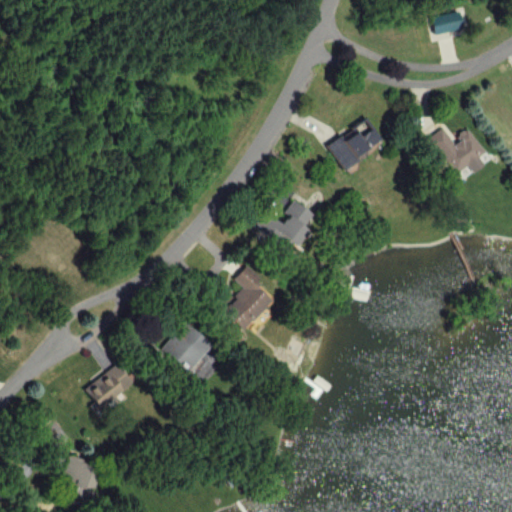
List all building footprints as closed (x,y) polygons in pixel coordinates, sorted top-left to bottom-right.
[(318,142),(333,169),(375,145),(360,119),(318,142)] [(475,153),(460,129),(443,140),(435,129),(420,138),(442,173),(475,153)] [(271,222),(256,212),(244,232),(279,255),(305,214),(285,201),(271,222)] [(261,300),(247,288),(253,281),(237,266),(224,279),(234,288),(213,312),(233,330),(261,300)] [(174,374),(198,349),(174,325),(150,350),(174,374)] [(75,389),(89,409),(124,383),(110,364),(75,389)] [(45,497),(74,508),(89,467),(60,456),(45,497)]
